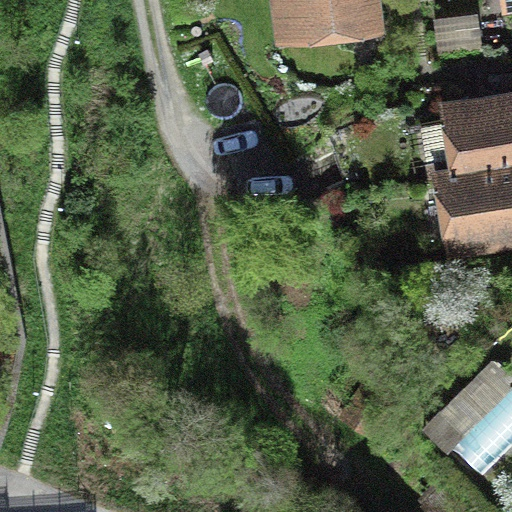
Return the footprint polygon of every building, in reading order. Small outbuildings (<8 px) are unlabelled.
[(372,0),(269,0),(276,42),(377,25),(372,0)] [(511,78),(431,91),(445,181),(511,169),(511,78)] [(345,133),(328,152),(351,183),(426,169),(417,121),(345,133)] [(511,169),(445,181),(428,183),(440,259),(511,247),(511,169)] [(374,361),(330,414),(364,442),(407,389),(374,361)] [(511,393),(456,447),(481,472),(511,441),(511,393)] [(465,511),(447,492),(431,507),(434,511),(465,511)]
